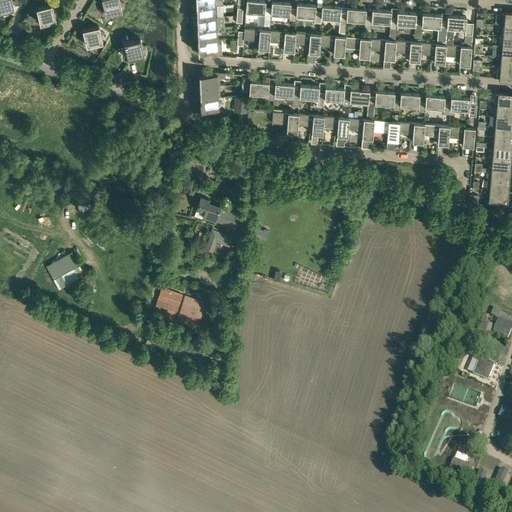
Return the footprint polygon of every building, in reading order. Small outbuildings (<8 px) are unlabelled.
[(21,0),(0,0),(0,10),(14,8),(13,6),(20,4),(21,0)] [(122,10),(121,5),(123,1),(120,0),(102,0),(105,14),(122,10)] [(259,0),(246,0),(245,12),(264,13),(264,18),(270,19),(271,14),(271,7),(265,6),(265,0),(259,0)] [(295,21),(296,16),(296,9),(290,8),(290,2),(272,1),(271,7),(271,14),(289,15),(289,20),(295,21)] [(52,3),(47,4),(43,2),(41,6),(36,7),(40,23),(56,19),(52,3)] [(320,23),(321,18),(321,11),(315,10),(315,4),(297,3),(296,9),(296,16),(314,17),(314,22),(320,23)] [(223,4),(196,5),(196,17),(217,16),(216,5),(223,5),(223,4)] [(322,5),(321,11),(321,18),(340,19),(339,32),(338,35),(345,36),(346,20),(346,13),(340,12),(341,6),(322,5)] [(371,22),(372,15),(365,14),(366,8),(347,7),(346,13),(346,20),(365,21),(364,26),(371,27),(371,22)] [(396,29),(396,24),(397,17),(390,16),(391,10),(372,9),(372,15),(371,22),(390,23),(389,28),(396,29)] [(396,24),(415,25),(414,30),(421,31),(421,26),(422,19),(415,18),(416,12),(397,11),(397,17),(396,24)] [(511,11),(504,11),(504,14),(502,14),(501,24),(511,25),(511,11)] [(445,42),(446,28),(447,21),(441,20),(441,14),(422,13),(422,19),(421,26),(434,27),(434,29),(438,29),(437,41),(445,42)] [(473,23),(466,22),(466,16),(447,15),(447,21),(446,28),(465,29),(465,34),(472,35),(473,23)] [(196,17),(197,28),(217,27),(217,16),(196,17)] [(500,35),(511,35),(511,25),(501,24),(501,25),(503,25),(502,35),(500,35)] [(103,41),(101,36),(104,32),(100,30),(99,25),(82,28),(86,45),(103,41)] [(217,27),(197,28),(197,40),(218,39),(217,27)] [(269,49),(269,41),(270,30),(244,28),(243,39),(258,40),(258,48),(269,49)] [(294,51),(294,43),(295,32),(270,30),(269,41),(283,42),(283,50),(294,51)] [(319,53),(319,45),(320,34),(295,32),(294,43),(309,44),(308,52),(319,53)] [(344,55),(345,47),(345,36),(338,35),(320,34),(319,45),(334,46),(333,54),(344,55)] [(511,46),(511,35),(500,35),(499,45),(511,46)] [(369,57),(370,49),(371,38),(345,36),(345,47),(359,48),(358,56),(369,57)] [(140,38),(139,38),(124,42),(128,58),(144,55),(143,50),(145,46),(141,44),(140,38)] [(394,59),(395,51),(396,40),(395,40),(389,39),(371,38),(370,49),(384,50),(383,58),(394,59)] [(221,39),(218,39),(197,40),(198,52),(198,51),(208,51),(208,54),(216,55),(216,44),(221,44),(221,39)] [(421,42),(396,40),(395,51),(409,52),(408,60),(419,61),(420,53),(421,42)] [(446,44),(421,42),(420,53),(434,54),(434,62),(444,63),(445,55),(446,44)] [(482,50),(482,44),(474,43),(474,54),(480,54),(480,50),(482,50)] [(446,44),(445,55),(459,56),(459,64),(470,65),(471,46),(446,44)] [(498,56),(501,56),(511,57),(511,46),(499,45),(498,56)] [(497,66),(511,67),(511,57),(501,56),(500,66),(497,66)] [(511,78),(511,67),(497,66),(496,77),(499,77),(499,80),(508,81),(508,78),(511,78)] [(199,86),(220,85),(219,78),(225,78),(225,72),(203,70),(203,74),(199,74),(199,73),(199,86)] [(274,100),(274,95),(274,88),(268,88),(269,82),(250,80),(249,93),(268,94),(267,100),(274,100)] [(299,97),(300,90),(293,90),(294,84),(275,82),(274,88),(274,95),(286,96),(285,102),(292,102),(292,105),(298,105),(299,97)] [(300,84),(300,90),(299,97),(318,98),(317,104),(324,104),(324,99),(325,92),(318,92),(319,86),(300,84)] [(199,86),(200,97),(220,96),(220,85),(199,86)] [(325,86),(325,92),(324,99),(343,100),(343,106),(349,106),(349,101),(350,94),(344,94),(344,88),(325,86)] [(350,88),(350,94),(349,101),(368,102),(366,118),(373,118),(374,103),(375,96),(369,96),(369,90),(350,88)] [(400,105),(400,98),(394,98),(394,92),(375,90),(375,96),(374,103),(393,104),(393,110),(399,110),(400,105)] [(508,92),(507,92),(498,91),(497,94),(495,94),(494,105),(511,106),(511,95),(508,95),(508,92)] [(424,112),(425,107),(425,100),(419,100),(419,94),(401,92),(400,98),(400,105),(418,106),(418,112),(424,112)] [(449,114),(450,109),(450,102),(444,102),(444,96),(426,94),(425,100),(425,107),(443,108),(443,114),(449,114)] [(201,110),(201,109),(205,111),(205,109),(210,109),(211,113),(218,116),(218,97),(220,97),(220,96),(200,97),(200,110),(201,110)] [(450,102),(450,109),(469,110),(468,116),(475,116),(476,104),(469,104),(470,98),(451,96),(450,102)] [(246,98),(236,97),(235,111),(245,112),(246,98)] [(511,106),(494,105),(496,105),(495,115),(493,115),(511,116),(511,106)] [(298,125),(299,113),(273,111),(272,123),(287,124),(286,131),(297,132),(298,125)] [(324,115),(299,113),(298,125),(312,126),(311,133),(322,134),(323,127),(324,115)] [(347,136),(348,129),(349,117),(324,115),(323,127),(337,128),(336,135),(347,136)] [(511,127),(511,116),(493,115),(492,126),(511,127)] [(373,131),(374,119),(349,117),(348,129),(362,130),(362,137),(372,138),(373,131)] [(398,133),(399,121),(374,119),(373,131),(387,132),(387,139),(398,140),(398,133)] [(423,135),(424,123),(399,121),(398,133),(412,134),(412,141),(423,142),(423,135)] [(448,137),(449,125),(424,123),(423,135),(438,136),(437,143),(448,144),(448,137)] [(474,127),(449,125),(448,137),(463,138),(462,145),(473,146),(474,127)] [(511,127),(492,126),(494,126),(494,137),(511,138),(511,127)] [(490,146),(490,147),(511,149),(511,147),(511,138),(494,137),(493,147),(490,146)] [(511,149),(490,147),(489,157),(511,159),(511,149)] [(489,168),(510,170),(511,159),(489,157),(489,158),(492,158),(491,168),(489,167),(489,168)] [(510,170),(489,168),(488,178),(509,180),(510,170)] [(487,189),(508,191),(509,180),(488,178),(487,189)] [(507,202),(508,191),(487,189),(489,189),(488,204),(498,205),(498,201),(507,202)] [(96,190),(75,201),(80,211),(101,200),(96,190)] [(469,195),(468,201),(477,203),(478,196),(469,195)] [(196,209),(194,215),(201,218),(202,215),(215,220),(224,223),(234,226),(237,220),(238,215),(228,212),(219,208),(220,206),(208,201),(209,199),(200,196),(196,209)] [(232,237),(213,230),(206,250),(212,252),(216,241),(229,246),(232,237)] [(46,265),(53,279),(79,264),(72,251),(46,265)] [(511,271),(497,266),(489,288),(497,291),(501,283),(509,286),(511,277),(511,271)] [(171,327),(182,294),(163,287),(151,320),(171,327)] [(205,302),(184,295),(177,320),(184,322),(186,316),(199,321),(205,302)] [(511,328),(511,323),(499,318),(493,332),(508,338),(511,328)] [(160,360),(170,336),(159,331),(153,345),(151,344),(147,354),(160,360)] [(476,356),(470,372),(493,379),(498,363),(476,356)] [(458,403),(488,412),(492,400),(482,397),(486,385),(467,379),(469,373),(464,372),(461,382),(464,383),(458,403)] [(511,410),(501,407),(498,415),(511,420),(511,410)] [(511,432),(511,431),(499,443),(505,449),(511,442),(511,432)] [(430,459),(451,467),(457,450),(450,447),(447,455),(433,450),(430,459)] [(477,467),(468,463),(471,457),(460,452),(454,465),(474,474),(477,467)] [(509,470),(501,466),(493,482),(502,486),(509,470)] [(488,473),(480,469),(473,484),(482,488),(488,473)]
